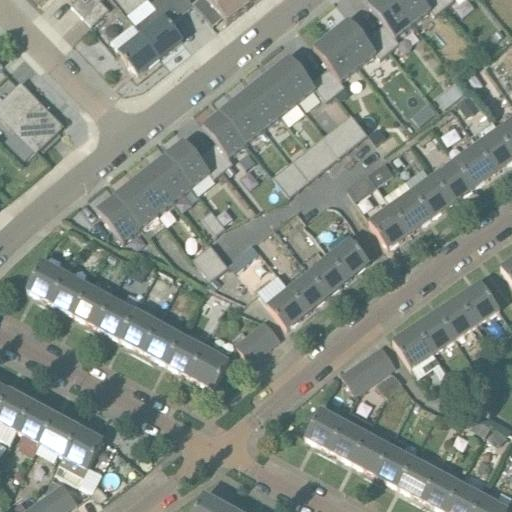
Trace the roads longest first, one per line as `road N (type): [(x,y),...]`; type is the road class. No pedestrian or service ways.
road 1 (residential): [(215,451),(400,297),(511,218)]
road 2 (residential): [(215,451),(0,331)]
road 3 (residential): [(129,140),(308,0)]
road 4 (residential): [(129,140),(0,0)]
road 5 (residential): [(0,249),(129,140)]
road 6 (residential): [(329,511),(215,451)]
